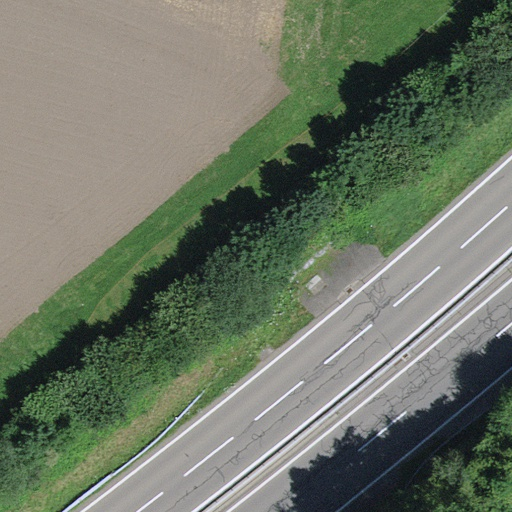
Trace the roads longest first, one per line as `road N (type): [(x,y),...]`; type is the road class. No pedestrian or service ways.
road 1 (motorway): [(511,202),(136,511)]
road 2 (motorway): [(279,511),(511,322)]
